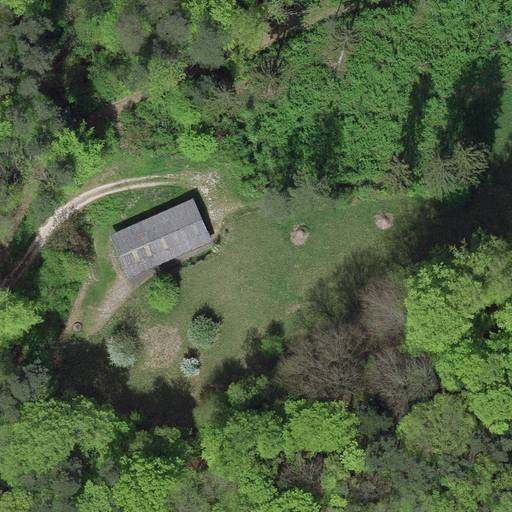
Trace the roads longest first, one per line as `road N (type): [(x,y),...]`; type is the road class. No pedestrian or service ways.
road 1 (track): [(511,188),(345,186),(244,203),(193,181),(106,189),(64,212),(0,289)]
road 2 (track): [(366,0),(294,23),(81,124),(50,154),(0,258)]
